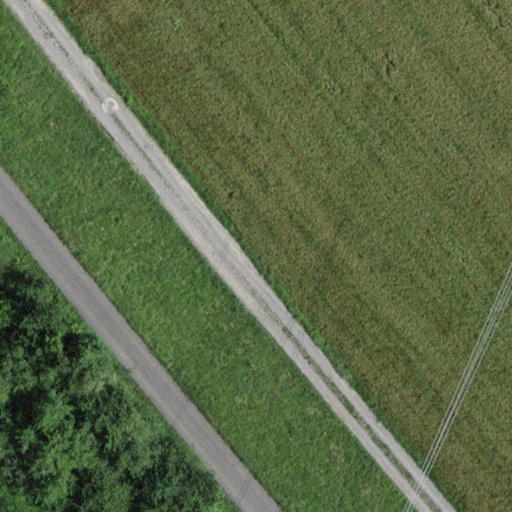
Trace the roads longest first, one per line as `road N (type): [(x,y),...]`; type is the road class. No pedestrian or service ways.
road 1 (track): [(450,511),(39,0)]
road 2 (track): [(0,172),(276,511)]
